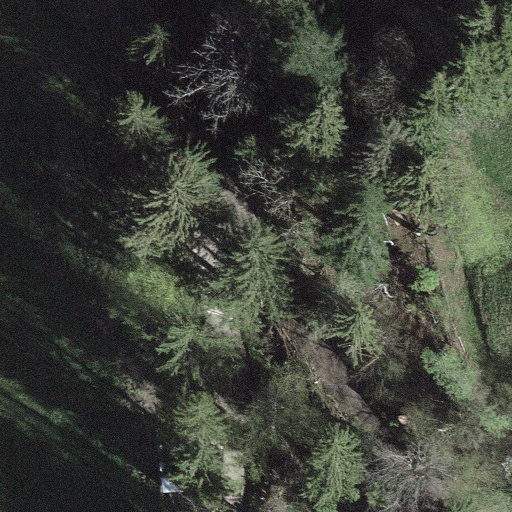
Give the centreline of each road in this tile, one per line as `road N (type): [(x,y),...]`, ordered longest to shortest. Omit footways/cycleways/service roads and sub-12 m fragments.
road 1 (track): [(245,511),(201,209),(181,0)]
road 2 (track): [(201,209),(262,219),(418,477),(511,509)]
